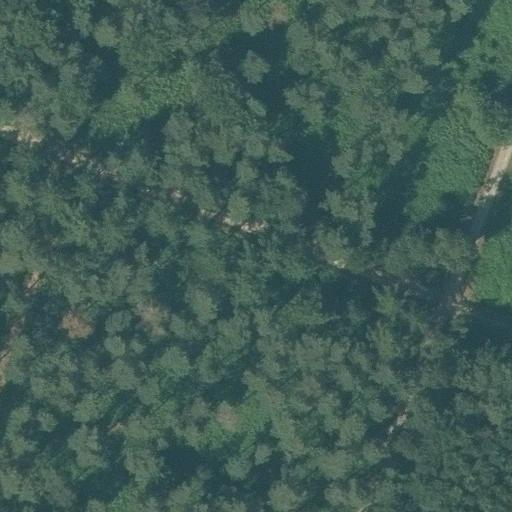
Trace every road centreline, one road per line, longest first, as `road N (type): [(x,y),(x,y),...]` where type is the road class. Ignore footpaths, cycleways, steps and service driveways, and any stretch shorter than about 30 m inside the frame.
road 1 (track): [(0,126),(448,303)]
road 2 (track): [(367,511),(448,303)]
road 3 (track): [(448,303),(511,139)]
